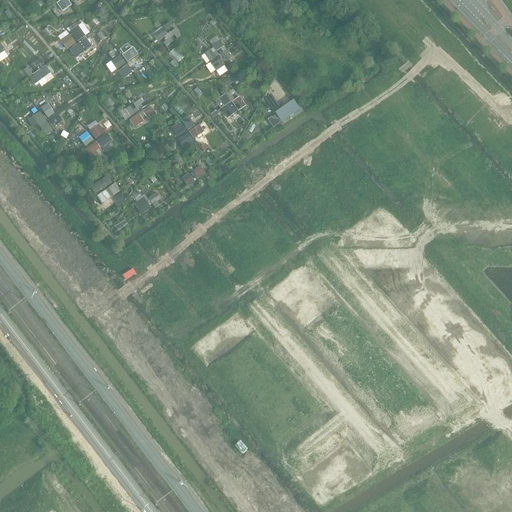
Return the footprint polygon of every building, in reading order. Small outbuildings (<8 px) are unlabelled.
[(67,0),(62,0),(57,4),(63,12),(72,6),(67,0)] [(170,22),(163,27),(165,31),(173,26),(170,22)] [(85,36),(78,27),(78,26),(70,32),(78,42),(85,37),(85,36)] [(153,35),(158,42),(168,35),(162,28),(153,35)] [(168,34),(168,35),(171,39),(174,36),(177,40),(181,37),(175,29),(168,34)] [(60,41),(67,51),(76,45),(69,35),(60,41)] [(171,39),(168,35),(165,37),(167,41),(164,43),(167,47),(174,42),(171,39)] [(78,44),(84,52),(87,50),(88,50),(93,46),(87,37),(78,44)] [(219,55),(223,52),(224,52),(221,48),(224,47),(221,43),(214,48),(219,55)] [(84,52),(78,44),(70,50),(77,58),(84,52)] [(133,48),(123,56),(128,63),(130,61),(138,55),(133,48)] [(204,54),(210,62),(219,56),(216,52),(213,54),(210,50),(204,54)] [(219,55),(222,59),(226,56),(228,59),(231,57),(226,50),(224,52),(223,52),(219,55)] [(126,64),(120,56),(111,63),(116,71),(126,64)] [(36,71),(47,64),(42,57),(31,64),(36,71)] [(219,57),(210,63),(216,72),(225,66),(219,57)] [(45,66),(40,70),(41,71),(42,73),(45,77),(50,74),(51,73),(45,66)] [(124,80),(133,73),(127,66),(118,72),(124,80)] [(28,77),(32,75),(27,68),(23,70),(28,77)] [(35,79),(31,81),(34,85),(44,78),(45,77),(42,73),(41,71),(34,77),(35,79)] [(226,95),(228,99),(235,94),(233,90),(226,95)] [(225,95),(215,102),(221,110),(230,103),(228,99),(225,96),(225,95)] [(281,123),(300,110),(293,101),(281,110),(271,95),(265,99),(275,114),(278,119),(281,122),(281,123)] [(232,102),(239,112),(246,107),(239,98),(232,102)] [(140,100),(134,105),(136,109),(138,112),(142,109),(140,106),(143,103),(140,100)] [(41,109),(48,119),(55,114),(48,104),(41,109)] [(230,104),(221,111),(227,119),(236,113),(230,104)] [(126,110),(131,117),(134,115),(138,112),(136,109),(132,112),(129,107),(126,110)] [(151,107),(139,115),(141,119),(145,116),(147,118),(155,113),(152,108),(151,107)] [(40,112),(33,117),(38,124),(41,129),(46,136),(53,131),(40,112)] [(49,120),(47,121),(50,125),(50,124),(53,122),(56,126),(60,123),(62,121),(57,114),(54,116),(51,119),(49,120)] [(139,115),(130,121),(135,128),(144,123),(141,119),(139,115)] [(273,128),(281,123),(281,122),(278,119),(275,115),(272,118),(272,117),(268,120),(273,128)] [(189,118),(183,122),(189,131),(195,127),(189,118)] [(180,123),(172,129),(178,138),(179,137),(186,132),(181,125),(180,123)] [(204,132),(199,125),(189,132),(194,140),(204,132)] [(91,132),(90,132),(96,140),(104,134),(99,126),(98,126),(91,132)] [(87,133),(80,138),(86,147),(93,142),(87,133)] [(182,138),(179,140),(184,148),(193,142),(188,134),(182,138)] [(107,135),(97,141),(102,148),(112,141),(107,135)] [(96,143),(85,151),(91,159),(97,155),(95,152),(100,149),(96,143)] [(193,172),(198,180),(205,175),(202,170),(200,167),(193,172)] [(182,179),(188,187),(198,180),(193,172),(190,174),(192,177),(191,178),(189,174),(182,179)] [(99,182),(104,189),(112,184),(107,177),(99,182)] [(104,189),(99,182),(99,181),(90,188),(95,195),(104,189)] [(107,189),(113,197),(121,191),(116,183),(107,189)] [(113,197),(107,189),(96,197),(102,205),(113,197)] [(149,199),(148,200),(154,209),(155,208),(155,209),(160,206),(163,203),(161,200),(157,193),(149,199)] [(144,199),(135,205),(142,215),(151,209),(147,204),(144,199)]
